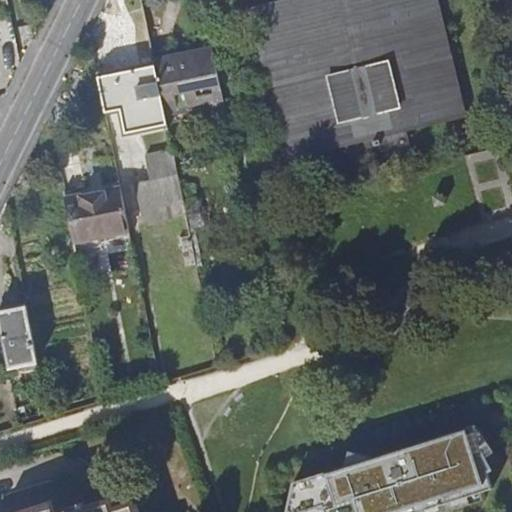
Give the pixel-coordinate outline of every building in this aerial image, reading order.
[(275,23),(270,6),(248,11),(284,158),(306,153),(301,133),(321,137),(343,138),(347,157),(408,143),(403,123),(419,114),(438,100),(443,120),(462,116),(434,0),(311,0),(302,4),(286,14),(275,23)] [(511,0),(499,0),(511,70),(511,0)] [(164,109),(221,99),(209,45),(153,57),(155,63),(164,109)] [(97,75),(104,111),(121,107),(126,129),(166,121),(164,109),(155,63),(97,75)] [(139,205),(182,197),(171,146),(145,151),(151,176),(134,179),(139,205)] [(120,190),(64,202),(74,251),(97,247),(95,237),(129,230),(120,190)] [(0,332),(7,367),(36,361),(25,305),(0,309),(0,332)] [(302,511),(414,511),(493,488),(474,428),(293,483),(302,511)] [(137,511),(134,501),(114,507),(111,499),(85,507),(84,503),(56,511),(54,511),(52,501),(18,511),(137,511)]
